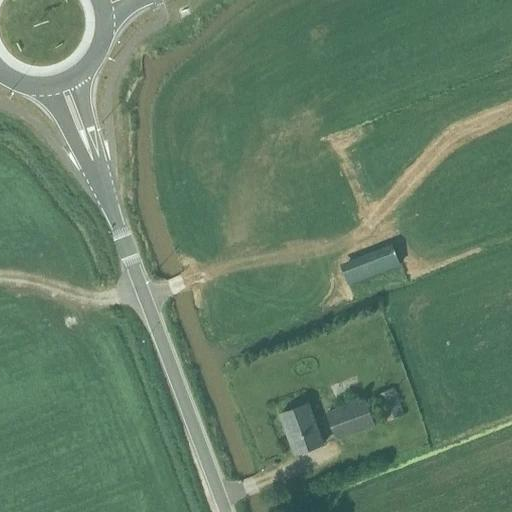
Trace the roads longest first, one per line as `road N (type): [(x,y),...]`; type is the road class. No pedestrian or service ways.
road 1 (unclassified): [(222,511),(92,163)]
road 2 (track): [(0,280),(146,302)]
